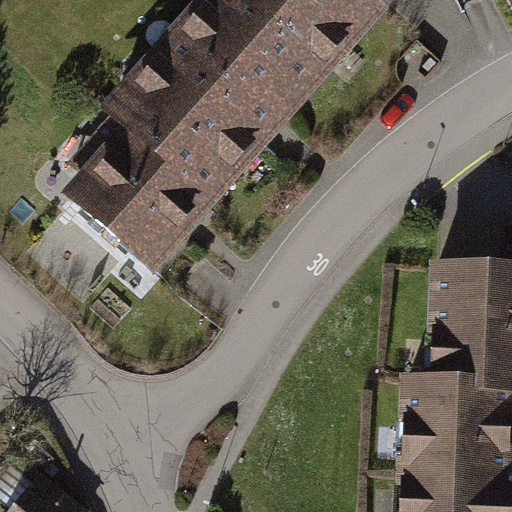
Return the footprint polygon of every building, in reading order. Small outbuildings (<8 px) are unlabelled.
[(158,62),(168,71),(256,149),(374,15),(357,0),(213,0),(205,9),(215,19),(193,44),(182,35),(158,62)] [(131,135),(74,199),(150,267),(256,149),(168,71),(146,96),(136,87),(110,116),(131,135)] [(511,272),(437,270),(434,342),(446,342),(445,372),(433,371),(432,385),(511,387),(511,272)] [(511,387),(432,385),(407,384),(406,428),(417,429),(416,459),(404,458),(403,492),(414,492),(413,511),(505,511),(507,477),(509,396),(511,395),(511,387)] [(73,511),(38,484),(16,511),(73,511)]
